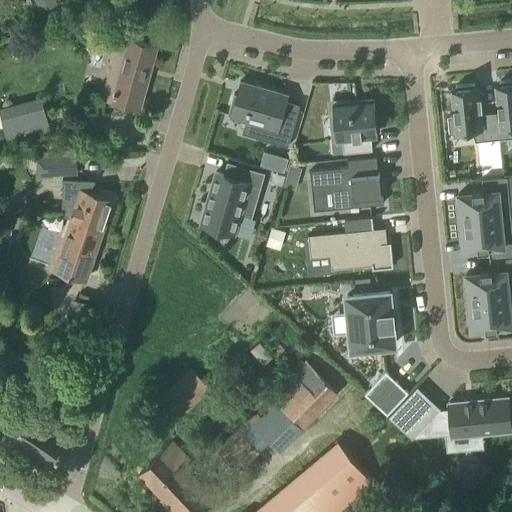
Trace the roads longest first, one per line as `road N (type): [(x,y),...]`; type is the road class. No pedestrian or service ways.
road 1 (residential): [(68,511),(198,36)]
road 2 (residential): [(413,50),(438,338),(462,362),(511,357)]
road 3 (residential): [(198,36),(292,53),(413,50)]
